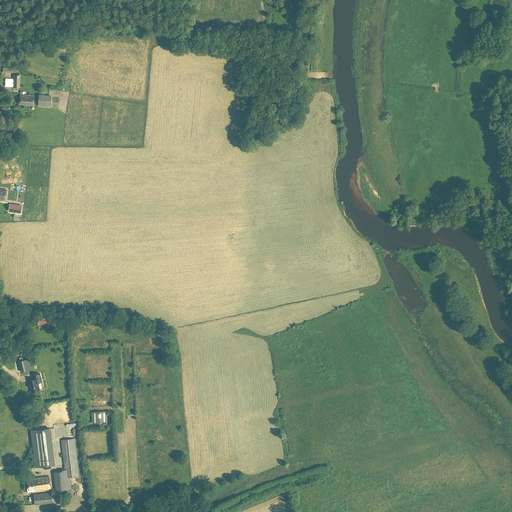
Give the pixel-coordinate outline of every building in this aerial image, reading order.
[(19,104),(33,106),(34,96),(20,94),(19,104)] [(51,106),(51,97),(39,97),(39,106),(51,106)] [(10,209),(9,208),(9,211),(17,212),(21,212),(22,205),(18,205),(10,204),(9,206),(11,206),(10,209)] [(50,326),(50,324),(52,325),(52,320),(50,320),(51,318),(44,317),(44,318),(40,317),(39,325),(50,326)] [(30,357),(22,359),(24,371),(32,370),(30,357)] [(38,380),(41,380),(40,373),(32,375),(33,379),(28,380),(31,392),(40,390),(38,380)] [(107,411),(92,412),(93,423),(107,422),(107,411)] [(62,471),(54,472),(56,490),(71,489),(70,477),(79,476),(75,438),(61,440),(64,470),(62,470),(62,471)] [(46,458),(47,466),(55,465),(54,457),(46,458)] [(49,476),(26,479),(28,493),(36,492),(35,491),(51,489),(49,476)] [(34,494),(35,505),(53,503),(51,492),(34,494)]
